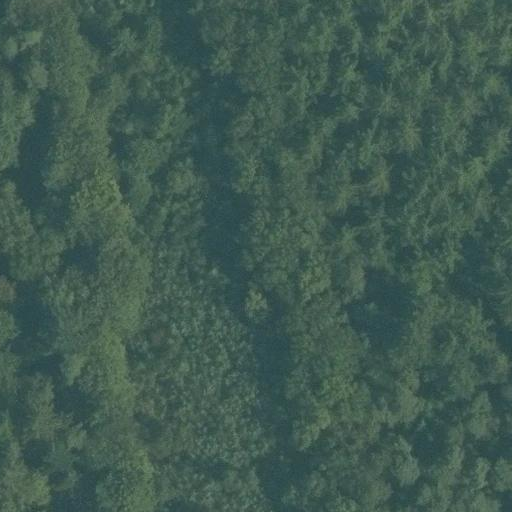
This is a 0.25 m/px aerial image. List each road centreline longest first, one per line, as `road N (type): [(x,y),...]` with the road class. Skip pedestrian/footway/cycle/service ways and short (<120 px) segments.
road 1 (track): [(258,0),(340,291),(391,511)]
road 2 (track): [(319,511),(190,0)]
road 3 (track): [(29,0),(52,62),(100,267),(89,411),(115,511)]
